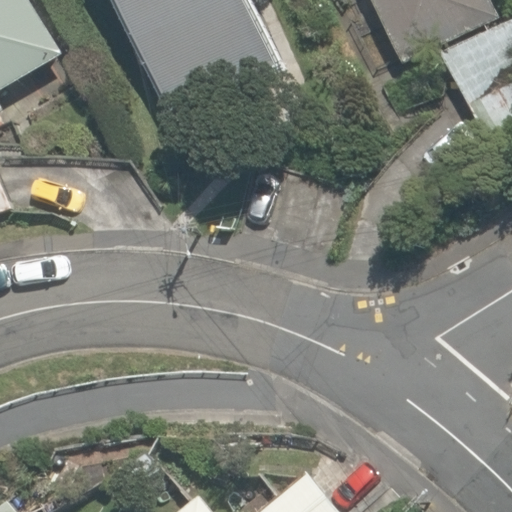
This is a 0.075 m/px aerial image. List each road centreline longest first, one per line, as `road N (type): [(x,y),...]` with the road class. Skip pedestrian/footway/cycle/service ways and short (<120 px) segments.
road 1 (residential): [(0,320),(62,303),(143,298),(313,341),(389,383)]
road 2 (residential): [(389,383),(511,498)]
road 3 (residential): [(389,383),(444,334),(511,292)]
